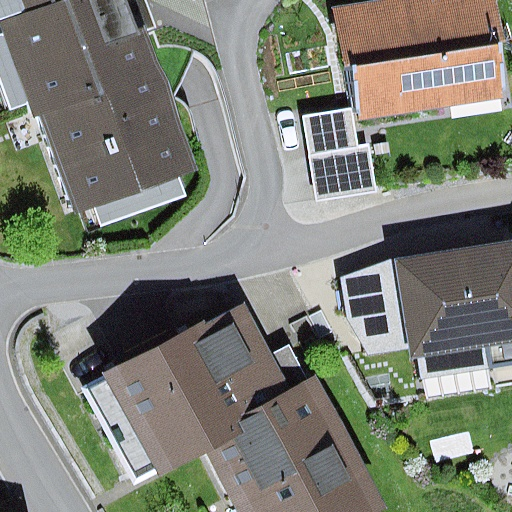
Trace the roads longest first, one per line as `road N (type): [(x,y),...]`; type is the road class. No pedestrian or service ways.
road 1 (residential): [(254,248),(511,196)]
road 2 (residential): [(0,289),(207,264),(254,248)]
road 3 (residential): [(254,248),(269,195),(240,57),(241,29),(256,0)]
road 4 (tertiary): [(53,511),(0,396)]
